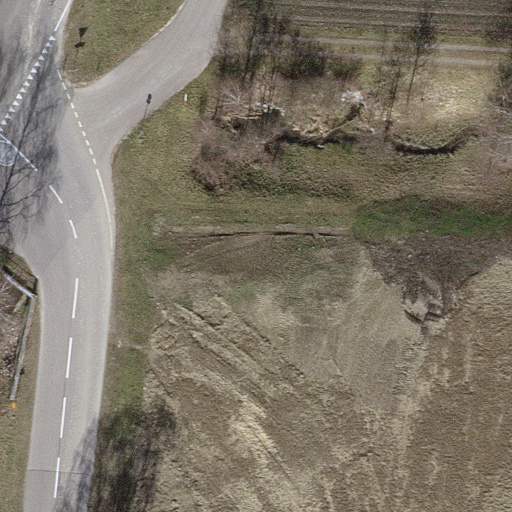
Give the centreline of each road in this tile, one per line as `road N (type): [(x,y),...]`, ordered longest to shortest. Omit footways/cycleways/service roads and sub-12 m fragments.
road 1 (tertiary): [(0,124),(62,177),(77,217),(75,354),(58,511)]
road 2 (track): [(511,61),(198,46)]
road 3 (track): [(198,46),(37,151)]
